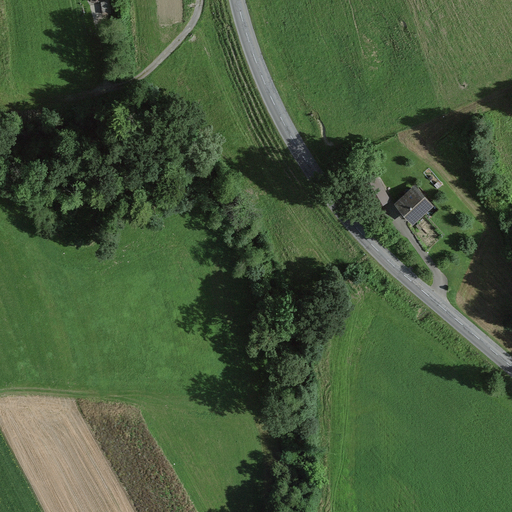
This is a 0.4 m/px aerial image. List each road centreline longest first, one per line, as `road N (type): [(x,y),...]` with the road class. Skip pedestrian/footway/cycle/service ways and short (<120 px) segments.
road 1 (secondary): [(238,0),(275,108),(318,182),(371,245),(511,366)]
road 2 (track): [(197,0),(178,42),(143,76),(114,92),(14,109)]
